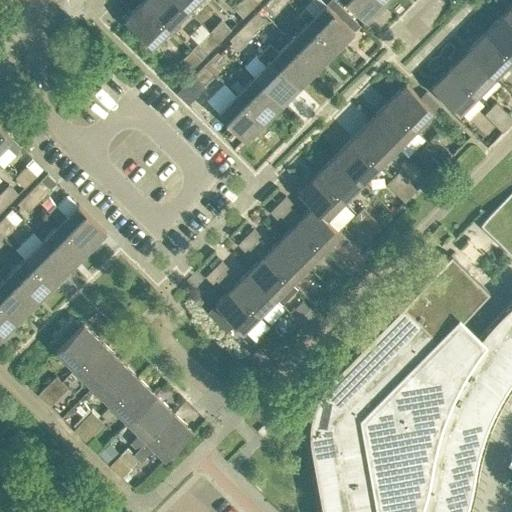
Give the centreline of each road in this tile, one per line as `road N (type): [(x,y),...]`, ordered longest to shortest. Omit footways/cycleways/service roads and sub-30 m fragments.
road 1 (residential): [(159,221),(202,175),(131,104),(83,147)]
road 2 (residential): [(37,0),(36,93),(83,147)]
